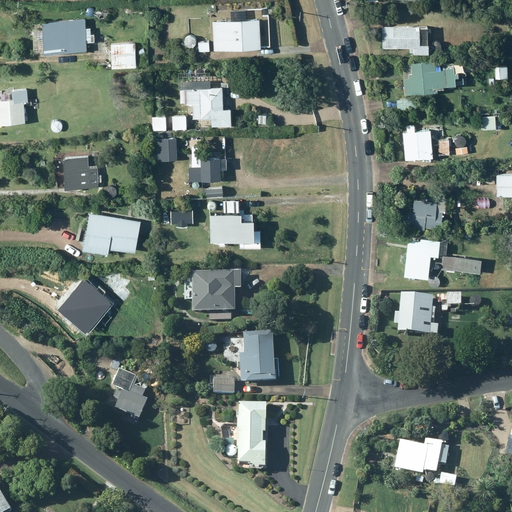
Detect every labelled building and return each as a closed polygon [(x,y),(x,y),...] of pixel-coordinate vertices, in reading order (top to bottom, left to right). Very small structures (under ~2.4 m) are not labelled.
[(109,10),(107,6),(106,4),(100,4),(97,10),(100,15),(106,15),(109,10)] [(8,10),(0,10),(0,18),(8,18),(8,10)] [(263,12),(226,15),(227,23),(217,24),(219,45),(272,41),(271,18),(263,19),(263,12)] [(87,14),(47,14),(47,16),(36,16),(36,26),(47,26),(47,45),(88,46),(89,38),(92,38),(92,24),(87,24),(87,14)] [(428,22),(382,23),(382,43),(414,42),(414,48),(429,48),(428,22)] [(200,47),(212,47),(212,37),(199,38),(200,47)] [(137,40),(112,41),(113,65),(138,64),(137,40)] [(405,90),(437,86),(436,84),(443,83),(443,80),(456,79),(455,71),(458,71),(458,67),(455,67),(454,61),(445,62),(445,64),(435,65),(434,56),(411,58),(411,60),(402,60),(405,90)] [(508,73),(507,60),(495,61),(496,74),(508,73)] [(212,71),(212,62),(204,63),(205,72),(212,71)] [(225,83),(187,84),(187,101),(194,101),(195,116),(214,115),(214,122),(234,121),(234,105),(225,105),(225,83)] [(0,118),(28,117),(27,97),(30,97),(30,84),(15,85),(15,93),(0,94),(0,118)] [(398,107),(416,105),(415,95),(397,97),(398,107)] [(187,115),(152,116),(153,130),(188,128),(187,115)] [(404,129),(406,155),(426,153),(427,157),(431,157),(431,153),(432,153),(430,127),(404,129)] [(439,151),(450,151),(449,137),(438,137),(439,151)] [(68,153),(69,182),(100,181),(100,163),(90,164),(89,153),(68,153)] [(223,164),(229,164),(228,153),(203,154),(204,162),(191,163),(192,176),(224,175),(223,164)] [(497,192),(511,191),(511,170),(496,171),(497,192)] [(180,187),(163,187),(163,197),(180,197),(180,187)] [(437,198),(414,196),(413,208),(408,208),(407,224),(425,225),(425,223),(442,224),(443,206),(436,205),(437,198)] [(213,209),(214,236),(260,233),(258,213),(246,214),(246,207),(242,208),(241,197),(224,198),(225,208),(213,209)] [(143,217),(94,207),(87,242),(112,247),(113,242),(137,247),(143,217)] [(408,235),(405,271),(429,273),(429,265),(480,269),(481,255),(442,252),(442,259),(430,258),(430,251),(439,252),(439,250),(446,250),(447,236),(420,234),(420,236),(408,235)] [(194,270),(195,310),(239,309),(238,287),(244,287),(243,268),(194,270)] [(52,283),(45,295),(58,302),(65,291),(52,283)] [(433,294),(401,291),(399,311),(395,311),(394,323),(397,323),(397,330),(437,334),(438,324),(433,323),(435,306),(431,306),(433,294)] [(461,304),(461,292),(447,292),(447,294),(436,294),(436,299),(446,300),(446,303),(461,304)] [(71,298),(59,305),(66,317),(78,310),(71,298)] [(91,316),(77,319),(81,335),(94,332),(91,316)] [(279,379),(275,329),(245,331),(247,351),(241,351),(244,382),(279,379)] [(138,346),(129,341),(126,347),(135,352),(138,346)] [(116,406),(141,417),(150,398),(145,396),(148,389),(136,383),(139,377),(135,375),(129,389),(125,387),(116,406)] [(215,392),(237,393),(237,378),(216,377),(215,392)] [(269,430),(269,402),(242,402),(243,462),(254,461),(254,465),(269,465),(269,441),(267,441),(267,431),(269,430)] [(394,467),(422,472),(423,468),(435,471),(437,461),(445,462),(448,446),(440,445),(441,441),(425,438),(423,445),(399,440),(394,467)] [(438,483),(454,486),(456,475),(440,472),(438,483)] [(0,511),(5,511),(13,508),(0,486),(0,511)]
